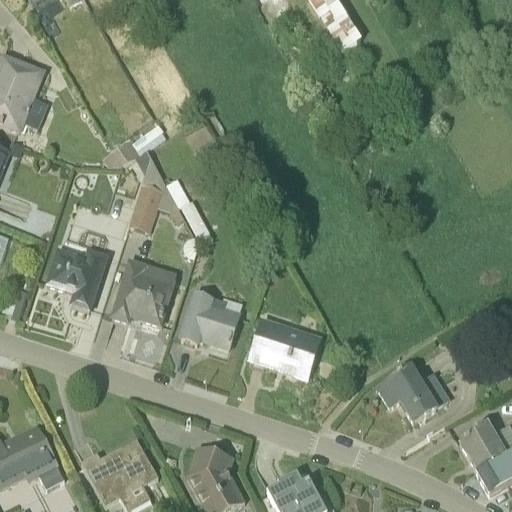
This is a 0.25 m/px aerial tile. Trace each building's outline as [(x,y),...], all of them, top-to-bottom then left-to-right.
[(24,0),(32,13),(54,0),(24,0)] [(78,0),(61,0),(68,12),(81,5),(78,0)] [(360,48),(328,0),(313,0),(306,5),(340,60),(360,48)] [(24,133),(37,138),(47,113),(34,108),(45,79),(1,62),(0,62),(0,134),(19,143),(20,142),(24,133)] [(318,77),(299,88),(339,157),(357,147),(318,77)] [(130,150),(101,167),(109,179),(119,173),(145,158),(164,146),(157,134),(131,150),(130,150)] [(219,155),(213,144),(193,156),(199,166),(219,155)] [(0,156),(0,184),(9,162),(18,165),(22,154),(10,150),(7,159),(0,156)] [(134,168),(144,184),(151,167),(145,158),(134,168)] [(175,231),(182,227),(151,167),(127,235),(127,236),(148,242),(157,216),(169,220),(175,231)] [(188,210),(176,187),(165,193),(177,216),(188,210)] [(211,247),(191,210),(181,215),(201,253),(211,247)] [(83,267),(56,258),(44,295),(72,304),(68,316),(90,322),(108,266),(86,259),(83,267)] [(109,329),(128,335),(130,328),(161,338),(175,292),(174,292),(176,284),(128,269),(109,329)] [(16,327),(25,300),(14,297),(5,324),(16,327)] [(191,303),(177,351),(198,357),(199,354),(228,363),(239,325),(238,324),(241,314),(223,309),(222,312),(191,303)] [(319,349),(261,329),(246,373),(304,393),(319,349)] [(411,435),(449,409),(432,381),(420,390),(410,375),(373,399),(387,420),(398,413),(411,435)] [(458,453),(474,481),(511,458),(511,442),(508,435),(497,442),(490,428),(474,438),(476,442),(476,443),(458,453)] [(0,448),(0,497),(24,485),(27,490),(58,475),(36,431),(1,449),(0,448)] [(96,464),(80,472),(102,511),(110,511),(119,507),(122,511),(144,511),(149,509),(141,495),(156,487),(136,449),(99,469),(96,464)] [(185,486),(198,511),(243,511),(245,511),(232,488),(225,485),(223,481),(228,465),(195,454),(185,486)] [(511,459),(474,481),(481,493),(488,505),(511,490),(511,459)] [(278,495),(267,502),(271,511),(318,511),(308,491),(301,494),(296,483),(276,493),(278,495)]
